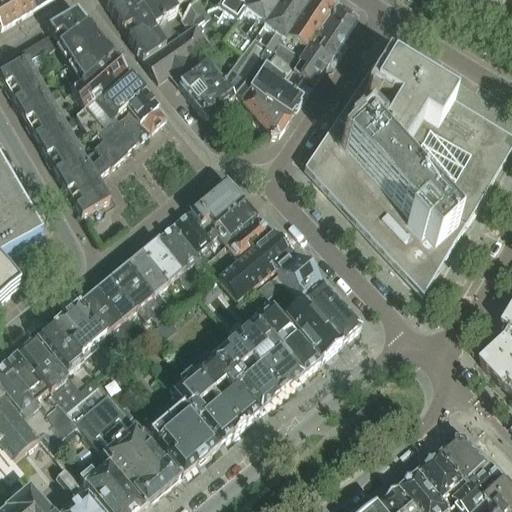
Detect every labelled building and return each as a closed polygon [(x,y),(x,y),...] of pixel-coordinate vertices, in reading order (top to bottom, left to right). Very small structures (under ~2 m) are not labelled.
[(0,0),(0,34),(0,35),(34,16),(36,15),(27,0),(0,0)] [(27,0),(36,15),(55,3),(53,0),(27,0)] [(141,66),(163,52),(139,16),(134,19),(121,0),(116,0),(104,8),(122,36),(124,34),(129,42),(126,43),(141,66)] [(163,52),(177,43),(165,25),(174,19),(187,37),(188,36),(164,0),(121,0),(134,19),(139,16),(163,52)] [(164,0),(188,36),(195,32),(196,34),(209,24),(212,23),(217,25),(222,18),(216,14),(204,18),(196,6),(200,0),(164,0)] [(216,14),(222,18),(236,28),(243,18),(254,0),(225,0),(216,14)] [(233,31),(222,47),(240,61),(241,61),(244,63),(289,0),(254,0),(243,18),(255,27),(245,41),(233,31)] [(240,61),(224,83),(232,89),(226,97),(233,105),(237,110),(240,107),(243,110),(250,102),(262,111),(263,109),(247,98),(263,74),(276,56),(283,46),(314,0),(289,0),(244,63),(241,61),(240,61)] [(314,0),(283,46),(276,56),(297,70),(306,56),(335,14),(335,13),(314,0)] [(335,14),(306,56),(327,71),(334,60),(356,27),(336,13),(335,14)] [(57,51),(85,30),(78,21),(71,20),(47,34),(51,41),(57,51)] [(54,53),(55,54),(66,70),(98,46),(85,30),(57,51),(54,53)] [(163,52),(141,66),(157,89),(169,81),(178,93),(200,75),(193,65),(210,52),(196,34),(195,32),(188,36),(187,37),(187,38),(178,44),(177,43),(163,52)] [(54,53),(57,51),(51,41),(47,42),(5,67),(9,74),(0,78),(0,84),(5,93),(34,76),(28,65),(44,56),(46,60),(55,54),(54,53)] [(98,46),(66,70),(77,88),(78,89),(112,62),(98,46)] [(263,74),(247,98),(263,109),(289,127),(299,111),(279,96),(283,91),(289,81),(297,70),(276,56),(263,74)] [(297,70),(289,81),(310,96),(327,71),(306,56),(297,70)] [(112,62),(78,89),(77,88),(68,98),(82,116),(125,79),(126,78),(112,62)] [(511,147),(451,111),(439,104),(389,73),(377,66),(370,78),(367,82),(359,93),(358,94),(349,108),(348,109),(339,123),(338,124),(338,125),(327,140),(327,141),(316,156),(316,157),(305,172),(305,173),(303,175),(316,189),(404,284),(406,282),(437,254),(446,263),(478,209),(494,184),(511,155),(511,153),(511,147)] [(210,124),(233,105),(226,97),(204,72),(200,75),(178,93),(203,123),(210,124)] [(12,106),(42,89),(34,76),(5,93),(12,106)] [(82,116),(74,122),(89,146),(95,141),(112,126),(125,115),(144,98),(129,81),(128,83),(125,79),(82,116)] [(283,91),(279,96),(299,111),(310,96),(289,81),(283,91)] [(47,99),(42,89),(12,106),(20,119),(57,98),(55,94),(47,99)] [(28,132),(57,115),(51,105),(59,101),(57,98),(20,119),(28,132)] [(125,115),(148,140),(166,125),(144,98),(125,115)] [(240,107),(237,110),(269,144),(277,144),(286,131),(288,128),(289,127),(263,109),(262,111),(250,102),(243,110),(240,107)] [(64,128),(64,127),(57,115),(28,132),(35,145),(64,128)] [(125,115),(112,126),(137,150),(148,140),(125,115)] [(72,141),(68,135),(76,130),(72,123),(64,127),(64,128),(35,145),(43,158),(72,141)] [(137,150),(112,126),(95,141),(101,149),(93,157),(98,164),(89,173),(93,181),(96,186),(109,175),(110,176),(126,161),(125,160),(137,150)] [(50,171),(79,154),(72,141),(43,158),(50,171)] [(50,171),(58,184),(87,167),(79,154),(50,171)] [(65,197),(93,181),(89,173),(87,170),(88,170),(87,167),(58,184),(65,197)] [(0,172),(0,311),(9,304),(3,294),(0,296),(0,265),(40,242),(0,172)] [(101,194),(96,186),(93,181),(65,197),(73,210),(101,194)] [(224,189),(217,195),(206,204),(223,224),(242,209),(235,202),(236,201),(224,189)] [(80,223),(86,220),(109,207),(101,194),(73,210),(80,223)] [(188,219),(199,232),(207,226),(212,233),(223,224),(206,204),(188,219)] [(242,209),(223,224),(212,233),(211,234),(216,241),(224,251),(256,224),(242,209)] [(216,241),(211,234),(205,239),(199,232),(188,219),(173,231),(199,264),(210,277),(210,276),(204,269),(208,266),(199,255),(216,241)] [(256,224),(224,251),(237,266),(271,240),(270,239),(270,238),(256,224)] [(157,245),(183,277),(195,268),(197,270),(195,272),(209,289),(216,283),(226,276),(221,270),(211,278),(210,276),(210,277),(199,264),(173,231),(157,245)] [(226,276),(216,283),(236,309),(261,287),(291,262),(291,261),(271,239),(271,240),(237,266),(238,267),(226,277),(226,276)] [(157,245),(141,258),(167,290),(177,282),(191,299),(198,294),(183,277),(157,245)] [(156,299),(167,290),(141,258),(125,271),(160,315),(166,310),(156,299)] [(291,262),(261,287),(287,319),(300,307),(319,290),(311,282),(310,283),(295,268),(296,267),(291,262)] [(114,280),(109,284),(136,316),(137,314),(145,324),(151,319),(159,330),(167,323),(160,315),(125,271),(114,280)] [(136,316),(109,284),(93,298),(137,350),(147,342),(136,328),(134,330),(127,322),(136,316)] [(360,334),(319,290),(300,307),(321,329),(341,351),(348,345),(347,345),(360,334)] [(93,298),(78,310),(103,342),(113,335),(130,356),(137,350),(93,298)] [(296,342),(279,323),(267,308),(258,316),(247,304),(239,310),(251,325),(301,384),(319,369),(296,342)] [(341,351),(321,329),(300,307),(287,319),(283,323),(321,367),(341,351)] [(103,342),(78,310),(53,331),(79,362),(103,342)] [(511,319),(503,334),(507,337),(505,341),(511,345),(511,319)] [(301,385),(301,384),(251,325),(228,344),(278,403),(293,391),(294,391),(301,385)] [(83,367),(79,362),(53,331),(36,345),(65,382),(83,367)] [(511,402),(511,345),(505,342),(502,346),(506,348),(481,370),(495,386),(496,385),(511,402)] [(278,403),(228,344),(209,361),(259,420),(267,414),(266,413),(278,403)] [(65,387),(33,347),(16,361),(47,400),(66,420),(98,392),(92,385),(85,392),(75,379),(68,384),(65,387)] [(118,358),(109,365),(112,369),(121,362),(118,358)] [(47,400),(16,361),(1,373),(31,411),(47,400)] [(259,420),(209,361),(188,379),(238,438),(246,431),(245,431),(259,420)] [(96,382),(104,375),(101,371),(92,378),(96,382)] [(31,411),(1,373),(0,374),(0,398),(39,447),(51,462),(81,439),(74,429),(66,420),(47,400),(31,411)] [(238,438),(188,379),(168,396),(170,399),(218,453),(231,442),(232,443),(238,438)] [(98,392),(66,420),(74,429),(81,439),(105,470),(140,511),(147,511),(178,487),(134,434),(133,434),(126,426),(119,417),(106,401),(98,392)] [(39,447),(0,398),(0,429),(24,458),(39,447)] [(162,461),(181,484),(196,472),(196,473),(204,466),(204,465),(218,453),(170,399),(169,400),(174,405),(142,432),(164,459),(162,461)] [(379,409),(373,414),(372,415),(371,414),(369,415),(365,411),(351,423),(368,444),(383,432),(379,427),(381,426),(380,425),(387,419),(379,409)] [(124,413),(119,417),(126,426),(132,422),(124,413)] [(24,458),(0,429),(0,453),(12,468),(24,458)] [(443,462),(458,481),(479,463),(468,451),(468,450),(458,449),(458,450),(443,462)] [(0,483),(7,492),(22,480),(12,468),(0,453),(0,483)] [(443,462),(420,482),(442,509),(443,508),(465,489),(458,481),(443,462)] [(458,481),(465,489),(469,494),(491,475),(479,463),(458,481)] [(78,486),(82,490),(99,511),(140,511),(105,470),(93,481),(89,476),(78,486)] [(95,511),(86,500),(84,501),(62,475),(53,482),(74,509),(69,511),(95,511)] [(456,511),(486,511),(506,493),(507,493),(491,475),(469,494),(453,508),(456,511)] [(442,509),(420,482),(408,491),(408,492),(400,498),(412,511),(446,511),(443,508),(442,509)] [(510,497),(506,493),(486,511),(511,511),(511,497),(510,496),(510,497)] [(38,511),(26,497),(8,511),(38,511)] [(412,511),(400,498),(387,509),(383,511),(412,511)]
